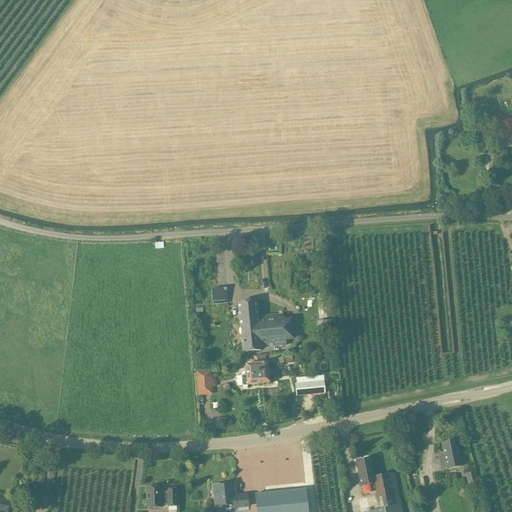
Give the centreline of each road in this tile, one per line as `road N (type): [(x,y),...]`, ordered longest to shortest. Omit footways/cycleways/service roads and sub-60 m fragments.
road 1 (unclassified): [(0,426),(79,446),(174,449),(511,389)]
road 2 (unclassified): [(511,217),(434,215),(110,238),(0,221)]
